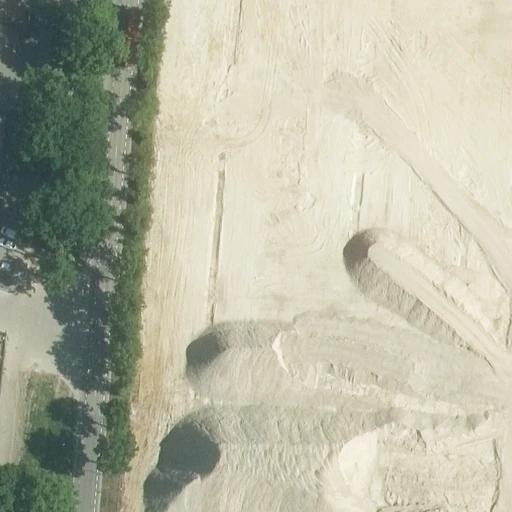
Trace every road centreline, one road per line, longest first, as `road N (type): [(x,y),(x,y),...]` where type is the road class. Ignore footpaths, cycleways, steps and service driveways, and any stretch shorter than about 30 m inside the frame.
road 1 (unclassified): [(85,511),(130,0)]
road 2 (unknown): [(253,511),(299,20)]
road 3 (unknown): [(120,117),(0,109)]
